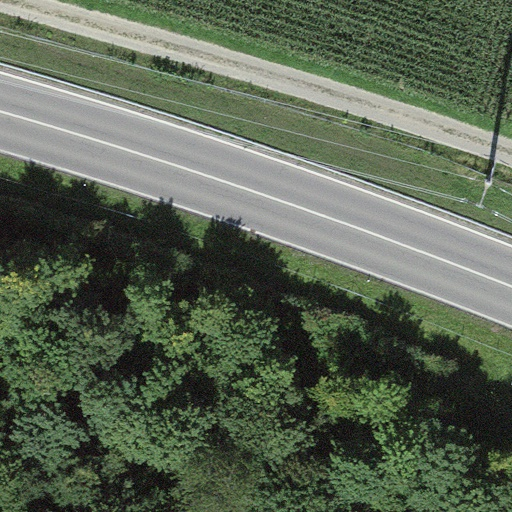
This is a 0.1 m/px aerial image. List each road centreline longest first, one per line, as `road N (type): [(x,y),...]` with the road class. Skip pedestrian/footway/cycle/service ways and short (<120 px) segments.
road 1 (motorway): [(511,288),(201,174),(0,112)]
road 2 (track): [(8,0),(382,110),(511,160)]
